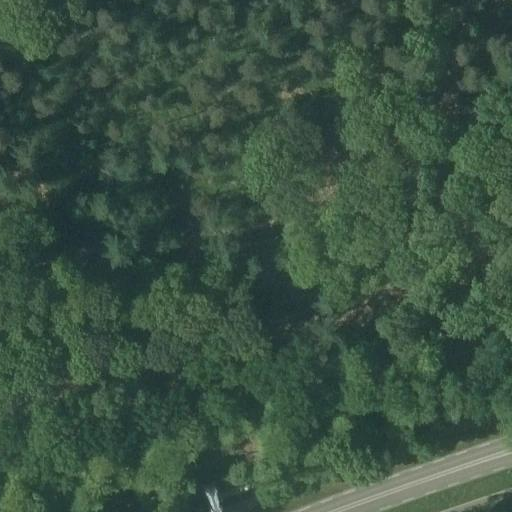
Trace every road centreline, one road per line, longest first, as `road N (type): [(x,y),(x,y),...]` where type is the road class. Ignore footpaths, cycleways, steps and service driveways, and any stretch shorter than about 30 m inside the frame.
road 1 (track): [(0,445),(237,374),(511,349)]
road 2 (primary): [(339,511),(475,462)]
